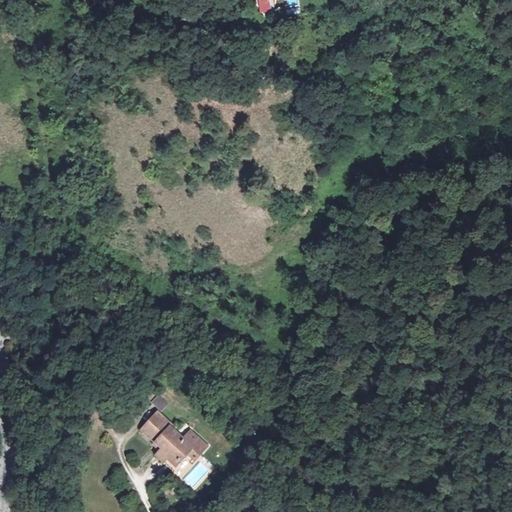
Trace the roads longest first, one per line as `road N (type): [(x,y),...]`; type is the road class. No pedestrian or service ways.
road 1 (track): [(469,511),(446,325),(446,263),(459,211),(451,200),(427,204),(373,242),(334,332),(295,375),(259,374),(194,346),(151,341),(93,355),(0,337)]
road 2 (tertiary): [(0,506),(0,363)]
